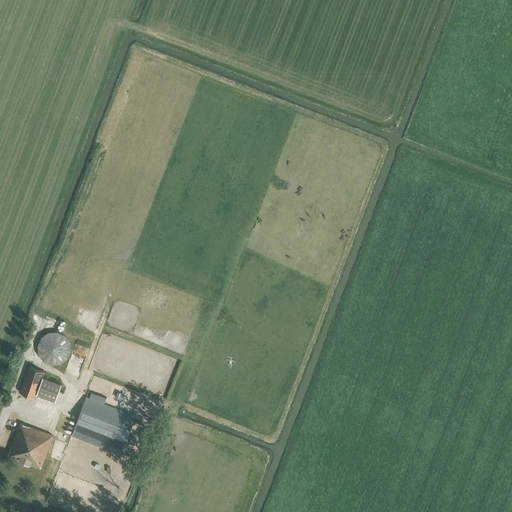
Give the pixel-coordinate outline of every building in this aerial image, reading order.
[(154,196),(93,173),(44,305),(105,328),(154,196)] [(70,345),(69,342),(68,339),(67,336),(65,334),(62,332),(59,331),(57,330),(54,330),(52,330),(49,331),(46,333),(44,335),(43,336),(41,339),(40,342),(40,345),(40,348),(41,350),(42,353),(44,355),(46,357),(49,358),(52,359),(54,360),(57,360),(60,359),(63,357),(65,356),(67,353),(68,350),(69,348),(70,345)] [(60,385),(42,379),(45,372),(30,366),(20,393),(35,398),(37,395),(54,401),(60,385)] [(86,398),(78,420),(61,414),(55,431),(68,436),(68,434),(122,454),(136,418),(86,398)] [(9,455),(41,468),(53,436),(22,423),(9,455)]
